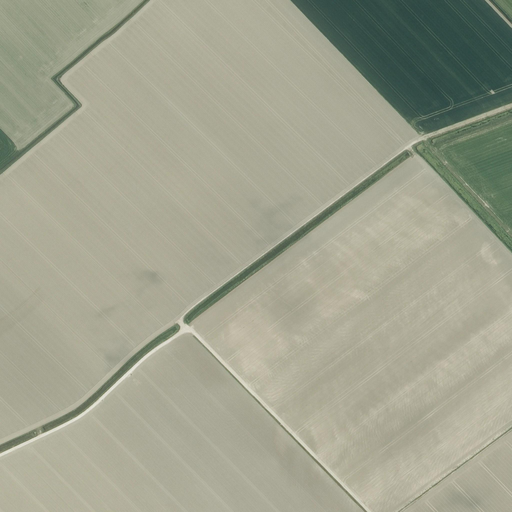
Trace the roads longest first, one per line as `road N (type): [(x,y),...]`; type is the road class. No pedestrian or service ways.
road 1 (track): [(421,138),(195,303),(181,316),(184,328),(83,414),(0,455)]
road 2 (track): [(369,511),(184,328)]
road 3 (track): [(511,233),(421,138)]
